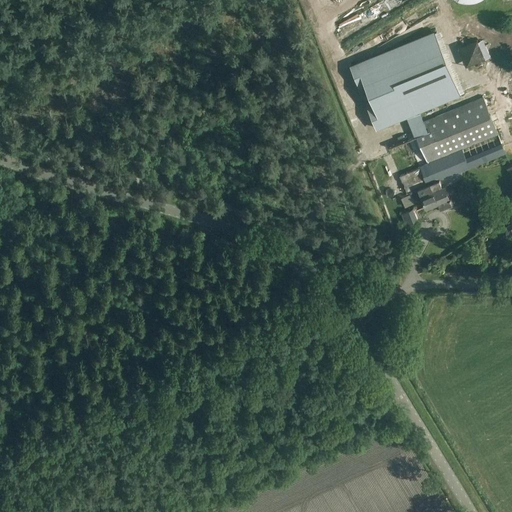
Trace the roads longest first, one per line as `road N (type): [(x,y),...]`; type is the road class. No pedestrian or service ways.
road 1 (tertiary): [(354,324),(266,246),(0,155)]
road 2 (tertiary): [(468,511),(354,324)]
road 3 (unclassified): [(511,285),(410,286),(354,324)]
